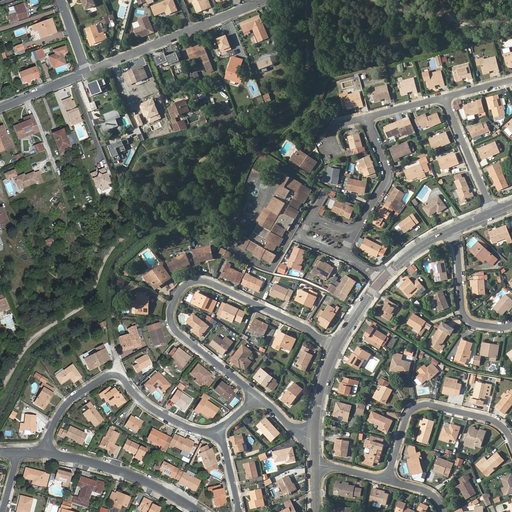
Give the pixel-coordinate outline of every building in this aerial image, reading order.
[(81,0),(82,2),(83,2),(84,4),(83,4),(85,10),(95,6),(92,0),(81,0)] [(167,10),(168,13),(177,9),(173,0),(166,0),(152,6),(155,14),(166,10),(167,10)] [(193,1),(196,9),(206,5),(207,8),(211,7),(208,0),(189,0),(191,2),(193,1)] [(6,16),(8,23),(22,19),(22,18),(27,16),(23,4),(13,7),(14,10),(15,14),(7,16),(6,16)] [(108,15),(102,17),(104,23),(110,21),(108,15)] [(138,37),(146,34),(146,33),(148,32),(149,33),(154,31),(147,16),(138,20),(140,26),(134,28),(138,37)] [(253,29),(257,39),(267,35),(263,26),(259,17),(240,24),(244,33),(253,29)] [(57,32),(53,19),(44,22),(34,26),(36,31),(40,30),(42,36),(49,34),(57,32)] [(100,40),(100,41),(105,39),(102,32),(98,34),(95,25),(85,29),(88,37),(90,43),(100,40)] [(90,45),(100,41),(100,40),(90,43),(88,37),(87,37),(90,45)] [(243,43),(248,54),(254,51),(250,41),(243,43)] [(16,45),(18,50),(19,53),(25,51),(22,43),(16,45)] [(240,53),(236,43),(228,45),(232,56),(240,53)] [(204,44),(198,46),(199,47),(195,48),(195,47),(188,50),(191,60),(202,56),(208,70),(213,68),(204,44)] [(50,57),(54,69),(65,65),(61,54),(67,52),(65,47),(54,51),(56,55),(50,57)] [(45,57),(42,49),(35,51),(35,52),(38,60),(45,57)] [(35,52),(34,52),(30,53),(33,62),(38,60),(35,52)] [(177,52),(167,56),(170,64),(171,67),(181,63),(177,52)] [(167,56),(165,53),(155,57),(158,65),(162,64),(163,67),(170,64),(167,56)] [(270,56),(256,61),(260,71),(274,65),(270,56)] [(495,69),(495,72),(500,71),(496,56),(484,59),(484,58),(476,60),(477,65),(481,64),(484,72),(490,70),(492,69),(492,70),(495,69)] [(233,57),(226,78),(241,82),(243,76),(238,75),(242,61),(233,57)] [(468,79),(472,78),(469,64),(456,67),(457,70),(454,71),(456,79),(462,78),(462,77),(464,76),(464,77),(467,76),(468,79)] [(148,78),(143,66),(124,74),(129,85),(148,78)] [(20,74),(23,83),(39,78),(36,68),(20,74)] [(424,80),(427,79),(429,86),(435,85),(435,84),(437,84),(440,84),(441,86),(445,85),(441,71),(429,73),(429,71),(423,73),(424,80)] [(191,75),(196,89),(204,86),(198,72),(191,75)] [(104,78),(89,84),(93,96),(103,92),(101,86),(106,84),(104,78)] [(399,85),(401,93),(408,92),(408,91),(410,90),(410,91),(413,90),(414,93),(418,92),(414,78),(402,81),(403,84),(399,85)] [(373,94),(374,100),(381,98),(383,97),(383,98),(386,97),(386,100),(391,99),(387,85),(375,88),(376,91),(372,92),(373,94)] [(204,86),(196,89),(199,97),(207,94),(204,86)] [(339,94),(341,101),(345,100),(345,99),(349,99),(348,95),(349,95),(348,92),(339,94)] [(347,106),(347,107),(354,106),(354,105),(356,104),(356,105),(359,105),(360,107),(364,106),(360,92),(349,95),(348,95),(349,99),(345,99),(345,100),(347,106)] [(264,103),(270,101),(268,93),(262,95),(264,103)] [(490,101),(492,108),(494,117),(504,115),(505,114),(503,105),(501,99),(501,98),(498,99),(497,95),(487,98),(488,102),(490,101)] [(63,101),(71,122),(80,119),(73,101),(72,102),(70,98),(63,101)] [(154,99),(139,105),(144,117),(147,116),(150,123),(162,118),(154,99)] [(454,104),(457,111),(461,108),(459,105),(463,103),(462,99),(457,100),(456,101),(455,102),(454,103),(454,104)] [(467,116),(485,111),(482,100),(477,101),(477,102),(464,105),(467,116)] [(173,119),(175,118),(181,116),(181,115),(186,112),(183,104),(182,102),(172,105),(173,107),(169,109),(173,119)] [(121,117),(118,109),(104,115),(107,122),(101,124),(104,132),(119,126),(117,119),(121,117)] [(419,118),(418,118),(415,120),(418,126),(421,125),(423,128),(430,125),(430,126),(441,122),(437,113),(430,116),(430,117),(427,119),(426,116),(419,119),(419,118)] [(34,133),(38,132),(32,118),(29,119),(28,117),(24,119),(24,120),(25,122),(20,124),(14,126),(18,138),(24,136),(23,133),(33,130),(34,133)] [(173,125),(175,132),(181,131),(187,129),(184,121),(178,124),(176,119),(172,120),(174,125),(173,125)] [(384,128),(388,137),(401,132),(403,135),(408,133),(403,120),(384,128)] [(470,129),(473,136),(480,133),(480,134),(489,130),(486,124),(483,125),(482,123),(470,129)] [(0,151),(12,147),(3,126),(0,127),(0,151)] [(59,150),(64,148),(70,146),(65,134),(63,130),(53,134),(59,150)] [(64,148),(66,153),(76,148),(69,132),(65,134),(70,146),(64,148)] [(359,133),(348,136),(353,154),(365,151),(364,147),(362,147),(359,133)] [(446,143),(449,141),(446,133),(429,140),(433,149),(446,144),(446,143)] [(122,141),(108,146),(114,162),(128,156),(122,141)] [(32,145),(35,153),(44,150),(42,142),(32,145)] [(395,161),(399,160),(398,157),(411,152),(411,151),(414,150),(412,146),(410,147),(408,142),(390,149),(395,161)] [(479,149),(483,159),(500,151),(496,142),(479,149)] [(292,160),(302,166),(303,165),(310,170),(316,162),(308,156),(307,157),(300,152),(299,154),(296,154),(292,160)] [(438,160),(442,168),(448,166),(449,168),(459,164),(455,153),(438,160)] [(376,172),(369,155),(359,159),(361,164),(358,165),(361,173),(364,172),(366,176),(370,175),(376,172)] [(421,165),(428,163),(427,159),(426,156),(419,159),(421,164),(405,171),(409,180),(413,179),(412,178),(418,176),(425,173),(421,165)] [(498,163),(487,168),(490,175),(491,175),(492,176),(498,191),(507,187),(501,173),(502,172),(498,163)] [(328,175),(327,183),(337,184),(340,167),(335,165),(334,169),(329,168),(328,175)] [(91,173),(97,187),(100,186),(101,190),(109,187),(108,183),(110,182),(105,168),(99,170),(100,172),(100,173),(99,173),(98,173),(97,173),(96,171),(91,173)] [(14,170),(5,174),(7,179),(14,176),(19,189),(37,181),(34,173),(25,176),(22,178),(21,175),(17,177),(16,175),(14,170)] [(281,184),(268,207),(266,206),(257,221),(259,222),(250,238),(243,235),(237,245),(245,249),(246,247),(254,252),(253,254),(261,259),(262,257),(272,262),(277,255),(272,252),(277,245),(279,246),(284,238),(282,237),(286,230),(288,231),(299,211),(298,210),(302,202),(304,204),(312,189),(279,170),(274,180),(281,184)] [(467,187),(468,186),(464,177),(455,180),(459,190),(457,190),(462,201),(465,199),(465,200),(466,200),(474,196),(472,193),(470,193),(468,189),(467,187)] [(349,179),(347,189),(365,193),(367,182),(349,179)] [(400,209),(399,208),(396,206),(396,205),(397,206),(400,201),(405,193),(401,191),(396,188),(388,200),(388,201),(386,205),(393,210),(398,212),(400,209)] [(439,197),(424,208),(429,216),(437,211),(439,213),(447,207),(439,197)] [(352,206),(345,204),(337,201),(334,211),(352,218),(355,208),(352,206)] [(393,210),(386,205),(383,209),(383,208),(374,222),(382,226),(385,222),(382,220),(382,219),(384,216),(385,216),(387,218),(390,213),(391,214),(393,210)] [(0,224),(8,222),(3,208),(0,209),(0,224)] [(413,214),(399,224),(405,232),(418,222),(413,214)] [(508,242),(511,241),(506,225),(490,231),(489,229),(485,231),(487,236),(489,238),(492,237),(494,242),(506,237),(508,242)] [(42,240),(45,247),(54,244),(51,237),(42,240)] [(365,238),(360,248),(377,256),(378,255),(382,247),(365,238)] [(192,249),(195,264),(201,263),(200,259),(206,258),(207,258),(208,259),(213,258),(212,251),(215,250),(214,241),(210,242),(210,246),(192,249)] [(479,242),(471,249),(480,257),(479,258),(483,262),(485,259),(488,262),(494,256),(479,242)] [(218,252),(227,256),(229,251),(221,247),(218,252)] [(300,264),(303,259),(306,252),(296,247),(288,265),(296,269),(298,265),(300,266),(300,264)] [(387,249),(382,247),(378,255),(383,257),(387,249)] [(480,257),(471,249),(470,251),(479,258),(480,257)] [(168,263),(172,272),(177,270),(176,269),(190,263),(186,253),(172,259),(172,261),(168,263)] [(498,260),(494,256),(488,262),(493,266),(498,260)] [(326,264),(325,263),(319,260),(311,272),(316,275),(318,271),(321,273),(327,277),(329,278),(334,268),(331,266),(331,265),(327,263),(326,264)] [(444,267),(442,261),(433,262),(436,281),(447,279),(445,267),(444,267)] [(231,265),(226,262),(221,275),(240,284),(245,274),(230,268),(231,265)] [(288,265),(282,263),(279,270),(285,273),(288,265)] [(412,264),(407,268),(412,274),(417,269),(412,264)] [(151,279),(155,285),(161,282),(160,281),(163,278),(164,280),(170,277),(162,266),(153,272),(153,270),(151,268),(150,268),(144,272),(142,273),(142,275),(142,276),(142,277),(144,280),(145,280),(148,278),(149,281),(151,279)] [(250,275),(246,285),(259,291),(263,281),(250,275)] [(346,275),(334,294),(344,300),(348,295),(347,294),(355,280),(346,275)] [(472,280),(473,287),(473,295),(485,294),(484,279),(487,279),(486,275),(474,276),(474,280),(472,280)] [(126,280),(119,277),(116,283),(123,286),(126,280)] [(161,282),(155,285),(157,288),(171,278),(170,277),(164,280),(163,278),(160,281),(161,282)] [(405,281),(400,286),(408,294),(417,286),(419,289),(423,286),(417,279),(414,283),(409,278),(405,281)] [(356,281),(355,280),(347,294),(348,295),(356,281)] [(285,299),(289,301),(293,290),(289,288),(289,289),(275,283),(270,293),(276,295),(284,299),(285,299)] [(301,289),(299,294),(301,294),(299,299),(313,305),(317,297),(316,297),(317,293),(311,290),(309,293),(301,289)] [(434,299),(439,311),(449,307),(447,301),(443,291),(433,294),(433,295),(429,296),(431,300),(434,299)] [(147,304),(148,304),(149,297),(146,297),(146,293),(138,292),(137,301),(132,300),(132,307),(137,307),(137,312),(146,313),(147,304)] [(10,307),(6,298),(5,298),(3,294),(0,295),(0,312),(1,311),(10,307)] [(202,296),(196,294),(192,302),(208,310),(213,300),(202,295),(202,296)] [(301,294),(299,294),(296,299),(312,307),(313,305),(299,299),(301,294)] [(506,310),(511,305),(511,303),(511,298),(506,294),(493,308),(502,315),(505,312),(504,311),(505,309),(506,310)] [(385,302),(387,303),(388,304),(385,309),(383,308),(380,314),(389,320),(398,305),(387,298),(385,302)] [(213,300),(208,310),(212,311),(217,302),(213,300)] [(217,314),(221,316),(227,304),(223,302),(217,314)] [(227,304),(221,316),(233,322),(234,319),(241,322),(246,312),(238,309),(237,311),(231,308),(232,306),(227,304)] [(318,322),(328,328),(330,323),(329,322),(331,318),(333,319),(336,314),(334,312),(336,309),(329,305),(325,311),(322,309),(317,316),(321,318),(318,322)] [(408,323),(420,331),(419,333),(422,335),(426,328),(423,326),(426,322),(414,313),(408,323)] [(187,321),(195,327),(193,331),(200,336),(208,326),(193,314),(187,321)] [(255,318),(250,328),(264,335),(268,325),(255,318)] [(159,322),(147,326),(149,332),(150,331),(155,345),(165,342),(159,322)] [(443,322),(429,344),(438,350),(440,348),(443,343),(449,334),(451,335),(454,329),(443,322)] [(119,336),(122,347),(130,345),(131,348),(137,346),(134,336),(138,335),(135,326),(130,327),(132,333),(131,334),(119,336)] [(382,345),(387,336),(376,329),(371,326),(365,335),(367,335),(365,339),(372,344),(374,340),(382,345)] [(284,335),(285,333),(280,331),(273,345),(280,349),(281,345),(289,349),(294,340),(284,335)] [(296,339),(285,333),(284,335),(294,340),(289,349),(291,350),(296,339)] [(224,340),(217,335),(210,344),(224,354),(233,342),(230,339),(226,343),(224,340)] [(391,336),(386,346),(391,348),(396,339),(391,336)] [(467,358),(470,351),(472,343),(462,339),(455,361),(465,364),(467,358)] [(380,348),(382,345),(374,340),(372,344),(380,348)] [(492,345),(492,344),(483,342),(481,354),(492,356),(497,357),(499,347),(492,345)] [(243,345),(231,360),(239,366),(240,364),(245,369),(251,361),(247,358),(252,352),(243,345)] [(303,350),(295,366),(305,371),(313,355),(307,352),(309,349),(303,345),(301,349),(303,350)] [(104,352),(107,350),(105,346),(85,356),(90,366),(99,361),(99,362),(107,358),(104,352)] [(174,363),(181,369),(184,366),(190,358),(178,348),(176,350),(174,347),(168,354),(177,360),(174,363)] [(355,354),(354,353),(349,362),(358,368),(365,358),(368,353),(359,347),(355,354)] [(404,348),(403,354),(412,356),(413,351),(404,348)] [(401,369),(400,371),(408,373),(410,362),(401,360),(402,355),(395,353),(391,369),(398,371),(399,369),(401,369)] [(144,366),(146,365),(151,363),(146,355),(136,361),(138,364),(134,366),(138,372),(141,370),(141,369),(144,366)] [(166,358),(162,356),(156,363),(165,369),(168,365),(164,362),(166,358)] [(73,362),(57,373),(62,380),(71,374),(75,379),(82,374),(73,362)] [(432,364),(417,377),(423,383),(429,378),(430,379),(439,371),(432,364)] [(204,384),(207,387),(213,380),(209,377),(211,375),(198,365),(191,373),(196,378),(204,384)] [(255,378),(260,382),(261,381),(267,386),(271,389),(277,381),(262,369),(255,378)] [(38,370),(36,373),(45,380),(44,381),(47,382),(48,382),(48,381),(47,381),(49,377),(38,370)] [(160,386),(160,388),(162,391),(169,384),(155,370),(148,377),(151,380),(146,385),(152,391),(157,385),(159,384),(160,386)] [(338,392),(351,395),(352,392),(354,384),(358,385),(359,381),(345,377),(343,382),(343,385),(340,384),(338,392)] [(377,389),(373,397),(385,403),(392,390),(387,387),(389,382),(388,381),(388,380),(383,377),(379,383),(383,385),(380,391),(377,389)] [(204,384),(196,378),(194,380),(202,387),(204,384)] [(44,386),(36,400),(44,405),(54,390),(53,390),(55,386),(48,382),(47,382),(44,381),(42,384),(44,386)] [(221,381),(215,390),(221,394),(227,399),(228,399),(231,401),(235,395),(232,393),(233,391),(221,381)] [(445,381),(443,391),(451,393),(455,394),(459,395),(462,384),(458,383),(445,381)] [(478,382),(474,397),(473,396),(471,402),(486,405),(487,399),(485,398),(485,395),(489,396),(492,385),(478,382)] [(297,396),(299,397),(304,389),(295,383),(284,401),(292,407),(297,399),(296,399),(297,396)] [(105,394),(106,393),(107,392),(111,397),(109,398),(113,402),(116,401),(118,404),(126,399),(121,392),(119,393),(117,389),(115,386),(112,388),(110,385),(100,392),(103,395),(105,394)] [(46,406),(55,391),(54,390),(44,405),(46,406)] [(171,400),(184,409),(191,400),(177,391),(171,400)] [(507,394),(504,398),(496,407),(505,413),(511,405),(511,404),(511,394),(509,392),(507,394)] [(227,399),(221,394),(218,398),(224,403),(227,399)] [(201,398),(202,399),(194,411),(198,414),(199,412),(201,409),(210,415),(212,417),(218,408),(207,401),(201,397),(201,398)] [(85,409),(91,417),(96,424),(104,418),(90,399),(86,402),(89,406),(85,409)] [(107,414),(111,411),(105,402),(101,405),(107,414)] [(337,402),(334,414),(343,416),(342,420),(346,421),(350,406),(337,402)] [(366,405),(359,404),(356,414),(363,416),(366,405)] [(201,409),(199,412),(208,418),(210,415),(201,409)] [(12,420),(16,413),(11,410),(7,417),(12,420)] [(368,420),(380,425),(379,428),(387,432),(392,420),(372,411),(368,420)] [(36,429),(37,421),(38,413),(27,412),(27,421),(22,421),(22,428),(36,429)] [(139,418),(131,413),(126,422),(137,429),(143,420),(139,418)] [(271,425),(264,418),(257,424),(261,428),(264,432),(272,441),(280,433),(272,424),(271,425)] [(424,421),(422,426),(417,441),(427,444),(434,421),(425,418),(424,421)] [(115,425),(112,423),(110,426),(106,435),(102,442),(111,446),(110,448),(110,449),(115,451),(118,444),(114,442),(119,431),(114,428),(115,425)] [(76,438),(84,441),(88,432),(71,424),(68,429),(64,427),(61,434),(65,435),(66,433),(76,438)] [(444,427),(440,439),(448,442),(449,438),(456,440),(460,427),(451,424),(450,428),(444,427)] [(159,432),(152,428),(148,436),(163,444),(168,434),(160,430),(159,432)] [(470,428),(465,442),(475,445),(480,447),(486,431),(481,430),(480,431),(480,432),(474,431),(475,429),(470,428)] [(182,448),(189,451),(194,442),(179,434),(179,435),(174,432),(172,436),(168,444),(173,447),(174,444),(182,448)] [(102,442),(106,435),(105,434),(100,443),(110,448),(111,446),(102,442)] [(172,436),(168,434),(163,444),(160,449),(165,451),(168,444),(172,436)] [(233,441),(236,452),(244,450),(242,444),(244,443),(243,438),(239,439),(238,435),(231,437),(232,441),(233,441)] [(373,436),(372,441),(383,444),(384,439),(373,436)] [(147,447),(127,437),(123,446),(135,451),(135,450),(137,451),(136,452),(135,453),(142,457),(147,447)] [(336,439),(335,447),(337,447),(337,450),(336,455),(346,456),(349,441),(336,439)] [(380,455),(382,454),(383,450),(385,444),(383,444),(368,440),(366,446),(372,448),(370,454),(366,453),(363,463),(373,466),(375,462),(379,463),(381,458),(379,457),(380,455)] [(202,442),(200,441),(189,463),(191,464),(199,447),(202,442)] [(210,447),(208,443),(199,447),(201,451),(210,447)] [(200,451),(206,466),(207,466),(216,462),(216,461),(214,455),(212,451),(213,450),(211,446),(210,447),(201,451),(200,451)] [(273,452),(275,461),(287,459),(287,462),(295,460),(292,448),(273,452)] [(411,458),(410,459),(412,468),(411,468),(412,474),(423,471),(419,459),(419,457),(421,456),(420,452),(410,455),(411,458)] [(268,458),(266,453),(259,455),(261,461),(268,458)] [(490,472),(495,467),(504,460),(497,453),(488,461),(485,457),(476,465),(480,468),(483,465),(490,472)] [(163,460),(159,458),(155,467),(159,469),(163,460)] [(443,471),(445,471),(450,473),(454,463),(438,458),(434,469),(442,473),(443,471)] [(162,471),(164,472),(165,472),(170,475),(170,474),(174,466),(163,460),(159,469),(162,470),(162,471)] [(245,463),(248,479),(258,476),(254,461),(245,463)] [(216,462),(207,466),(209,470),(218,466),(216,462)] [(483,465),(480,468),(486,475),(490,472),(483,465)] [(200,479),(179,468),(175,476),(179,478),(178,480),(195,489),(200,479)] [(25,470),(23,479),(33,482),(32,485),(41,487),(46,488),(48,476),(44,475),(25,470)] [(63,483),(62,486),(68,488),(71,475),(57,471),(56,476),(54,481),(63,483)] [(458,485),(466,499),(476,493),(467,479),(469,478),(467,474),(458,479),(461,483),(458,485)] [(511,476),(511,474),(502,478),(505,487),(502,488),(504,494),(511,491),(511,476)] [(295,490),(292,484),(288,475),(278,480),(285,495),(295,490)] [(82,488),(79,499),(74,497),(73,499),(72,503),(71,504),(87,509),(89,502),(88,502),(92,492),(101,495),(104,485),(97,483),(85,479),(82,488)] [(223,495),(224,494),(223,487),(220,488),(219,484),(212,485),(216,505),(224,503),(223,495)] [(344,486),(335,484),(335,490),(339,491),(338,495),(353,497),(353,495),(361,496),(362,489),(355,488),(347,486),(347,485),(344,484),(344,486)] [(250,491),(252,500),(253,503),(251,503),(253,508),(265,505),(261,488),(250,491)] [(377,491),(377,489),(373,488),(370,503),(373,504),(374,501),(386,504),(389,494),(384,493),(377,491)] [(117,492),(113,491),(111,498),(117,501),(115,504),(121,507),(123,503),(127,505),(131,496),(126,494),(125,495),(117,492)] [(488,497),(490,497),(488,492),(482,495),(486,506),(491,504),(488,497)] [(20,498),(16,511),(29,511),(32,501),(20,498)] [(142,511),(158,511),(160,510),(150,505),(146,502),(147,501),(143,499),(139,507),(142,509),(141,511),(142,511)] [(280,511),(295,511),(290,500),(284,503),(286,507),(288,506),(289,508),(280,511)] [(400,501),(394,511),(414,511),(415,511),(405,507),(407,504),(400,501)]
